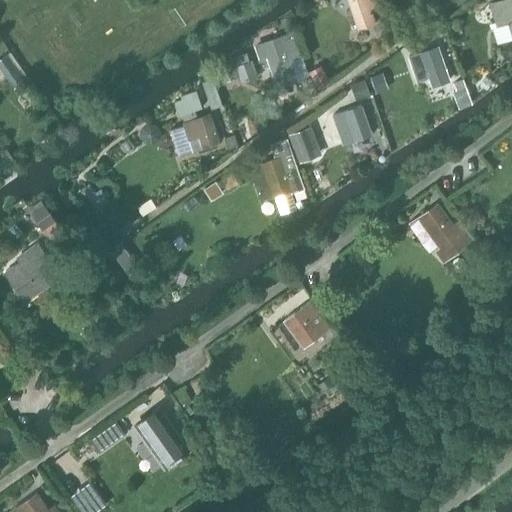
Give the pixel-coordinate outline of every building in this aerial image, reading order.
[(348,0),(358,28),(375,23),(370,7),(377,5),(375,0),(348,0)] [(511,0),(493,0),(489,1),(495,21),(489,23),(490,28),(491,27),(496,42),(511,37),(511,0)] [(449,42),(445,31),(438,34),(442,44),(449,42)] [(302,55),(293,32),(258,44),(262,57),(269,55),(278,84),(295,78),(289,59),(302,55)] [(448,76),(437,46),(421,52),(420,51),(409,55),(418,80),(429,76),(431,82),(448,76)] [(243,82),(256,78),(247,53),(236,55),(239,62),(238,65),(243,82)] [(6,54),(0,57),(0,66),(14,87),(24,80),(6,54)] [(238,74),(235,64),(219,70),(223,80),(238,74)] [(328,82),(319,66),(309,71),(318,88),(328,82)] [(370,73),(376,90),(388,85),(383,69),(370,73)] [(463,74),(455,77),(464,101),(472,98),(463,74)] [(355,95),(369,91),(365,77),(351,81),(355,95)] [(221,104),(212,78),(203,81),(211,108),(221,104)] [(184,124),(171,128),(180,155),(219,142),(210,112),(202,115),(195,89),(187,91),(179,93),(180,96),(181,97),(175,99),(172,100),(173,101),(178,115),(181,114),(183,120),(182,121),(184,124)] [(371,135),(361,105),(344,111),(343,110),(332,114),(343,144),(354,140),(371,135)] [(253,130),(250,121),(237,126),(240,135),(253,130)] [(290,185),(285,173),(297,169),(291,151),(280,155),(280,156),(263,162),(273,191),(290,185)] [(219,191),(213,182),(204,187),(210,196),(219,191)] [(89,184),(84,188),(97,208),(109,200),(101,188),(95,192),(89,184)] [(155,206),(150,198),(137,206),(142,214),(155,206)] [(453,223),(438,201),(417,216),(439,247),(434,250),(443,262),(474,240),(459,218),(453,223)] [(39,225),(48,218),(42,208),(32,215),(39,225)] [(23,301),(62,274),(39,241),(15,257),(18,262),(3,272),(23,301)] [(139,268),(126,249),(116,256),(129,274),(139,268)] [(484,271),(491,281),(499,275),(493,265),(484,271)] [(302,307),(284,320),(303,346),(321,333),(330,328),(321,313),(312,300),(302,307)] [(346,356),(337,343),(323,352),(333,366),(346,356)] [(398,345),(393,343),(379,351),(386,363),(403,353),(398,345)] [(334,381),(331,376),(319,383),(323,389),(334,381)] [(158,407),(135,423),(166,468),(189,452),(158,407)] [(98,447),(124,430),(116,418),(90,435),(98,447)] [(222,480),(231,474),(224,464),(215,470),(222,480)] [(91,478),(70,492),(84,511),(89,511),(106,500),(91,478)] [(49,508),(37,490),(15,505),(19,511),(61,511),(55,503),(49,508)]
